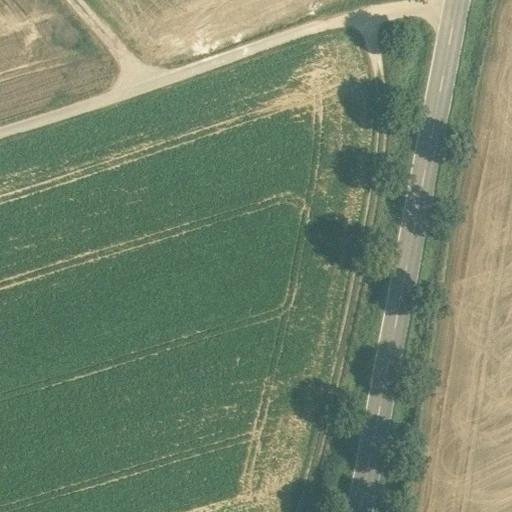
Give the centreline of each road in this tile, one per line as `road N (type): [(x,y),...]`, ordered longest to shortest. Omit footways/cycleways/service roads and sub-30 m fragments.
road 1 (secondary): [(379,511),(475,0)]
road 2 (track): [(384,32),(399,125),(396,175),(319,511)]
road 3 (track): [(384,32),(342,38),(0,153)]
road 4 (track): [(77,0),(167,98)]
